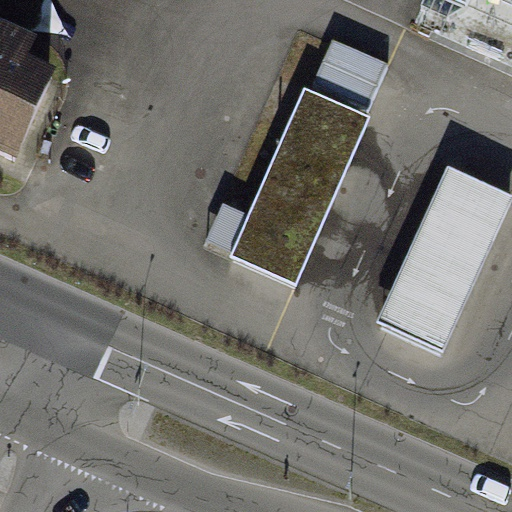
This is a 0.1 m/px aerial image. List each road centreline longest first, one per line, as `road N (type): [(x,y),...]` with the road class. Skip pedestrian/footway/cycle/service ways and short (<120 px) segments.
road 1 (secondary): [(497,511),(70,321)]
road 2 (secondary): [(27,418),(260,511)]
